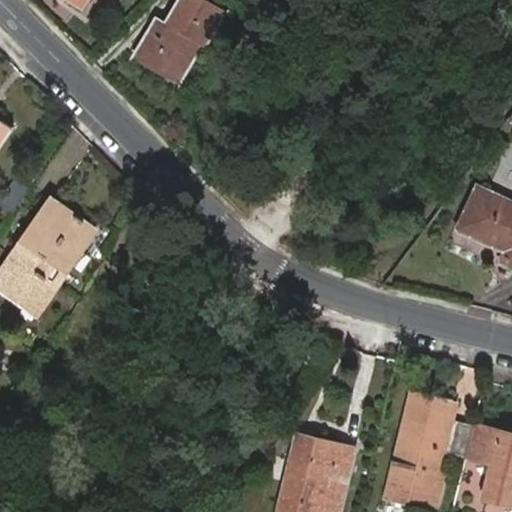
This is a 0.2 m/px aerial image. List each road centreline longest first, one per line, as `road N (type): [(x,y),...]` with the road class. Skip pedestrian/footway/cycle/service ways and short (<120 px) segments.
road 1 (residential): [(511,342),(365,309),(266,263),(0,1)]
road 2 (track): [(97,511),(435,0)]
